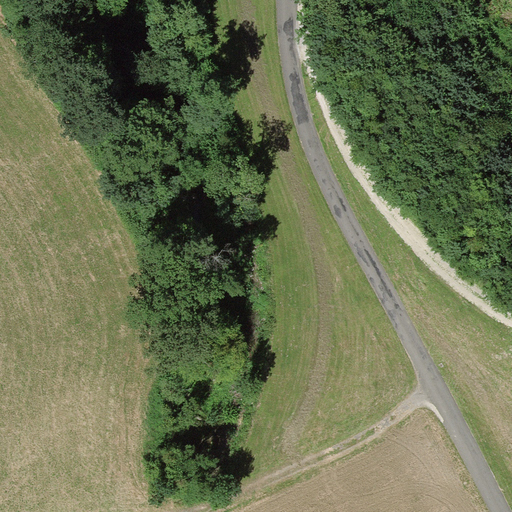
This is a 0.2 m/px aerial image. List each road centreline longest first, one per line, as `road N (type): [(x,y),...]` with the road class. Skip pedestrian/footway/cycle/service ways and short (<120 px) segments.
road 1 (unclassified): [(498,511),(320,164),(283,0)]
road 2 (track): [(282,2),(333,135),(388,216),(485,305),(511,318)]
